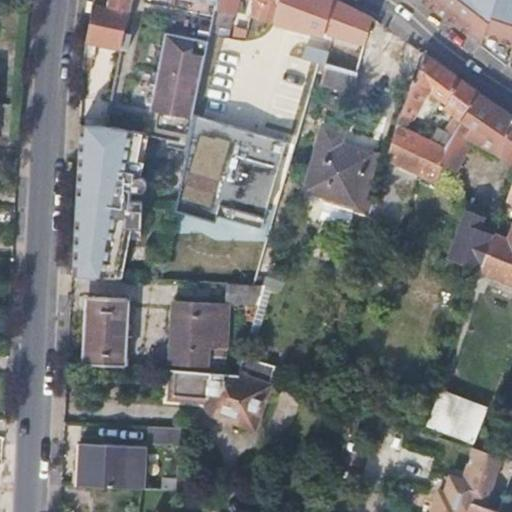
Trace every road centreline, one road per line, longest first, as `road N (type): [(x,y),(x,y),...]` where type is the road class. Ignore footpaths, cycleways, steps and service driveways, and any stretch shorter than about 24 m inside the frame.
road 1 (residential): [(56,0),(28,511)]
road 2 (residential): [(511,87),(381,0)]
